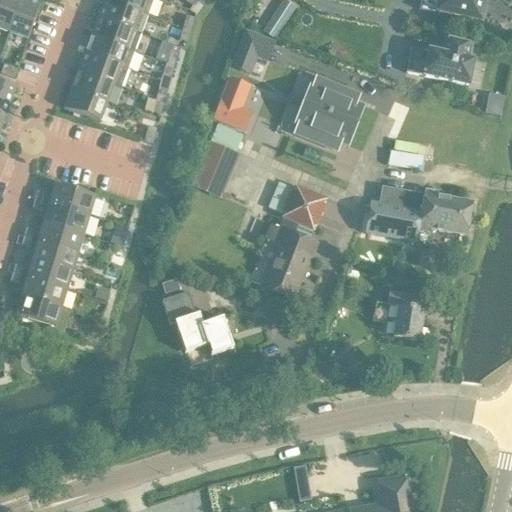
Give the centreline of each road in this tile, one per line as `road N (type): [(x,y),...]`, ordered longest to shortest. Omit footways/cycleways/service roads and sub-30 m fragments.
road 1 (residential): [(278,433),(386,117)]
road 2 (residential): [(9,511),(278,433)]
road 3 (residential): [(0,242),(78,0)]
road 4 (residential): [(278,433),(412,409),(511,419)]
